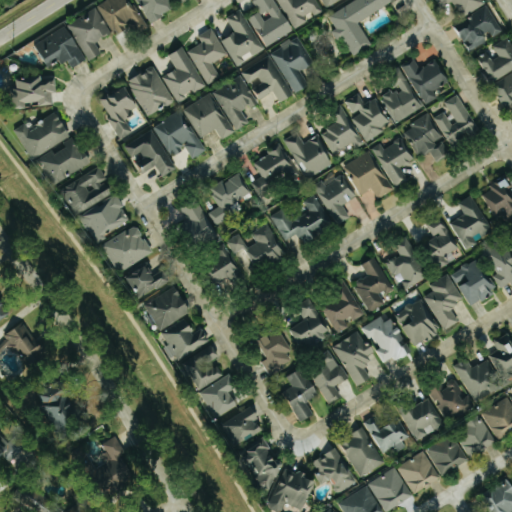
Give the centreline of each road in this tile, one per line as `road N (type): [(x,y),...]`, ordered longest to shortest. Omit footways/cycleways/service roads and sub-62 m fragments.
road 1 (residential): [(282,411),(77,93)]
road 2 (residential): [(191,511),(99,362),(0,229)]
road 3 (residential): [(229,330),(511,148)]
road 4 (residential): [(154,208),(430,27)]
road 5 (residential): [(282,411),(306,447),(511,312)]
road 6 (residential): [(412,0),(511,157)]
road 7 (residential): [(77,93),(222,0)]
